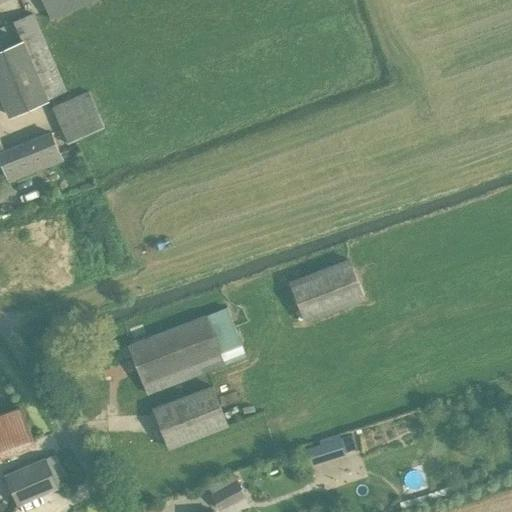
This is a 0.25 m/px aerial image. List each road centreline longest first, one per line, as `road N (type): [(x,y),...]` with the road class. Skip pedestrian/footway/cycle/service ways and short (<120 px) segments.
road 1 (track): [(511,144),(49,304),(4,328)]
road 2 (unclassified): [(112,511),(0,320)]
